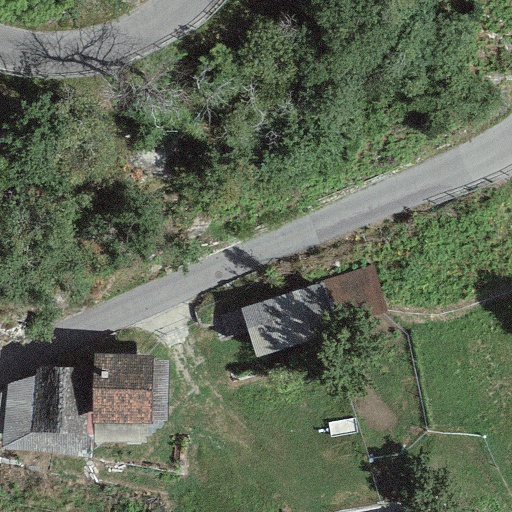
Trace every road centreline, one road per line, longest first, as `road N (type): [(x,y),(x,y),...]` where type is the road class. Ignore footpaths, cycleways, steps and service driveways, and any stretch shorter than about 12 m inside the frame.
road 1 (residential): [(367,208),(0,370)]
road 2 (unclassified): [(0,48),(83,49),(126,37),(184,0)]
road 3 (unclassified): [(511,134),(367,208)]
